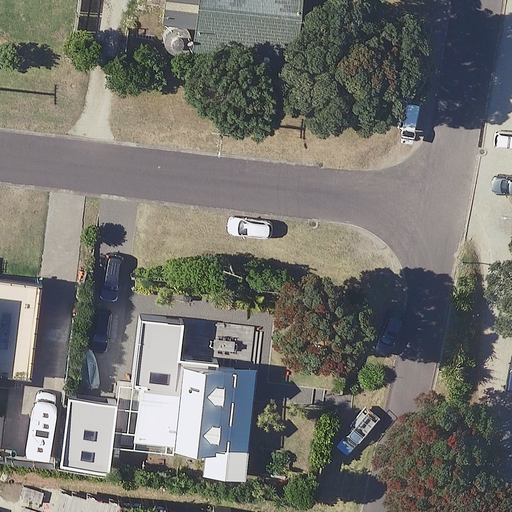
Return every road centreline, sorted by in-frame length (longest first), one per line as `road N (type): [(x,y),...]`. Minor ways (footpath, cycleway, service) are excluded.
road 1 (residential): [(0,154),(442,206)]
road 2 (residential): [(382,511),(442,206)]
road 3 (residential): [(442,206),(470,0)]
